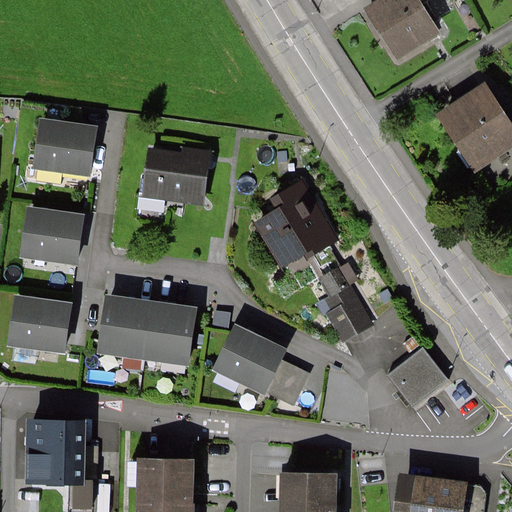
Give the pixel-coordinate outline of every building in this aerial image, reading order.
[(403,0),(367,22),(398,73),(440,48),(411,0),(403,0)] [(444,116),(477,164),(511,140),(511,130),(484,89),(444,116)] [(96,130),(44,122),(38,166),(90,173),(96,130)] [(186,156),(151,152),(148,179),(141,178),(139,195),(203,202),(208,164),(188,161),(185,161),(186,156)] [(313,255),(338,240),(316,203),(313,205),(301,184),(279,197),(285,207),(259,222),(268,239),(274,236),(289,262),(310,250),(313,255)] [(42,212),(32,210),(25,254),(77,261),(84,218),(42,212)] [(336,295),(322,303),(344,340),(371,324),(349,287),(347,289),(338,273),(326,279),(336,295)] [(28,299),(19,298),(13,342),(65,351),(71,306),(28,299)] [(146,356),(153,304),(131,301),(110,298),(103,350),(146,356)] [(188,362),(196,310),(174,307),(153,304),(146,356),(188,362)] [(246,332),(238,328),(218,368),(265,391),(277,366),(285,351),(246,332)] [(388,376),(413,408),(449,380),(425,348),(388,376)] [(277,366),(265,391),(294,405),(307,380),(277,366)] [(84,422),(29,421),(28,428),(28,487),(75,488),(75,511),(97,511),(98,480),(87,480),(88,422),(84,422)] [(190,511),(191,468),(138,467),(136,511),(190,511)] [(338,511),(340,485),(286,483),(285,511),(338,511)] [(458,511),(462,493),(399,483),(394,511),(458,511)]
